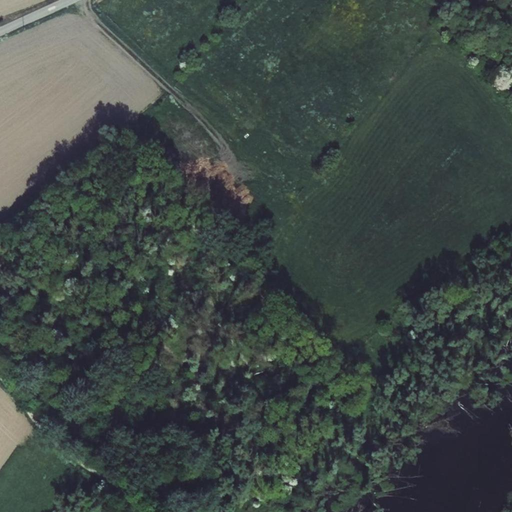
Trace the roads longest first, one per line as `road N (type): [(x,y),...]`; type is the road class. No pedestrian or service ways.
road 1 (track): [(0,349),(94,449),(122,453)]
road 2 (track): [(86,0),(169,88)]
